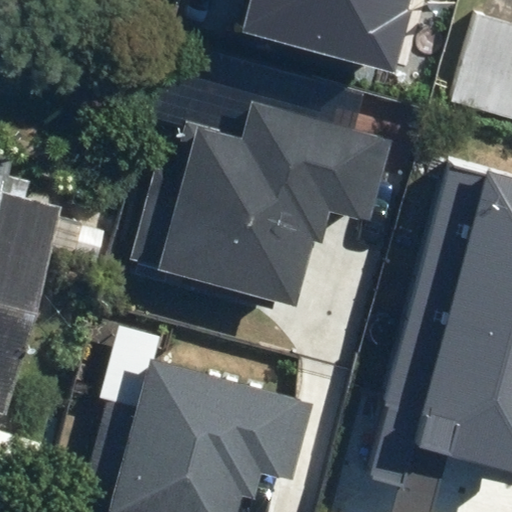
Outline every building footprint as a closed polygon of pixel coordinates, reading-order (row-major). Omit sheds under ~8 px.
[(0,0),(0,399),(55,202),(0,186),(0,176),(8,147),(0,145),(0,6),(1,0),(0,0)] [(253,0),(252,7),(382,44),(394,0),(253,0)] [(511,18),(471,8),(446,98),(511,116),(511,18)] [(174,107),(136,248),(303,293),(329,194),(366,204),(386,126),(253,90),(243,126),(174,107)] [(396,464),(386,501),(424,510),(443,438),(511,455),(511,176),(450,160),(371,458),(396,464)] [(107,393),(85,476),(106,481),(99,507),(118,511),(232,511),(242,475),(262,480),(269,455),(293,461),(314,380),(151,338),(135,400),(107,393)]
